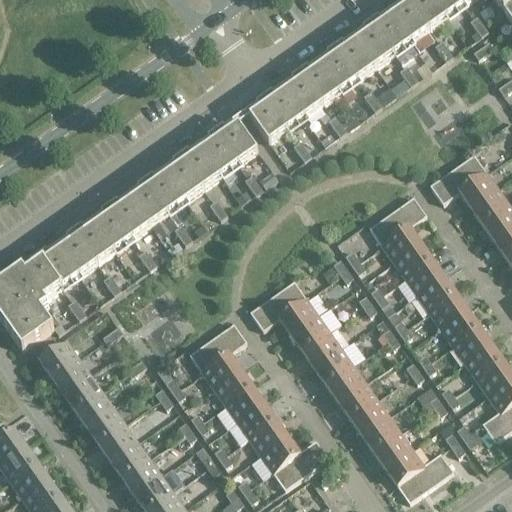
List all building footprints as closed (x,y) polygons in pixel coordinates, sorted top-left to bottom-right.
[(511,0),(410,0),(246,116),(269,148),(395,60),(479,0),(481,0),(484,4),(489,0),(490,0),(511,30),(511,0)] [(491,34),(486,27),(475,34),(481,42),(491,34)] [(435,51),(440,59),(447,54),(442,46),(435,51)] [(489,47),(481,52),(486,60),(494,54),(489,47)] [(486,60),(481,52),(473,58),(478,65),(486,60)] [(453,62),(447,54),(440,59),(446,67),(453,62)] [(399,76),(405,84),(412,79),(407,71),(399,76)] [(418,86),(412,79),(405,84),(411,92),(418,86)] [(511,95),(506,88),(498,93),(503,100),(511,95)] [(364,101),(369,109),(376,104),(371,96),(364,101)] [(382,112),(376,104),(369,109),(375,117),(382,112)] [(328,126),(334,134),(341,129),(336,121),(328,126)] [(258,156),(235,124),(0,289),(0,300),(1,301),(0,304),(0,323),(23,356),(54,334),(53,332),(42,316),(49,311),(45,306),(258,156)] [(347,137),(341,129),(334,134),(340,142),(347,137)] [(293,151),(299,159),(306,154),(300,146),(293,151)] [(311,161),(306,154),(299,159),(304,167),(311,161)] [(443,209),(460,198),(459,197),(487,177),(474,160),(430,191),(443,209)] [(272,176),(260,184),(266,192),(277,184),(272,176)] [(498,194),(487,177),(459,197),(460,198),(471,213),(498,194)] [(245,185),(250,193),(258,188),(252,180),(245,185)] [(263,195),(258,188),(250,193),(256,200),(263,195)] [(510,211),(498,194),(471,213),(483,230),(510,211)] [(246,196),(237,202),(242,209),(251,203),(246,196)] [(369,233),(382,251),(409,232),(410,233),(427,221),(414,202),(369,233)] [(209,210),(215,218),(222,212),(217,205),(209,210)] [(511,234),(511,213),(510,211),(483,230),(494,247),(511,234)] [(228,220),(222,212),(215,218),(220,225),(228,220)] [(174,235),(180,242),(187,237),(181,230),(174,235)] [(409,232),(382,251),(394,268),(421,248),(410,233),(409,232)] [(511,259),(511,234),(494,247),(506,263),(511,259)] [(192,245),(187,237),(180,242),(185,250),(192,245)] [(433,265),(421,248),(394,268),(405,284),(433,265)] [(138,260),(144,268),(151,263),(146,255),(138,260)] [(352,256),(345,261),(353,272),(360,267),(352,256)] [(157,270),(151,263),(144,268),(149,275),(157,270)] [(348,275),(340,265),(333,270),(340,280),(348,275)] [(445,282),(433,265),(405,284),(417,301),(445,282)] [(365,275),(360,267),(353,272),(358,280),(365,275)] [(331,271),(322,277),(328,285),(337,279),(331,271)] [(353,283),(348,275),(340,280),(346,288),(353,283)] [(103,285),(109,292),(116,287),(110,280),(103,285)] [(456,298),(445,282),(417,301),(429,318),(456,298)] [(263,336),(280,324),(279,323),(307,304),(294,286),(250,317),(263,336)] [(121,295),(116,287),(109,292),(114,300),(121,295)] [(378,292),(371,297),(376,305),(383,300),(378,292)] [(468,315),(456,298),(429,318),(441,335),(468,315)] [(389,308),(383,300),(376,305),(382,313),(389,308)] [(371,309),(366,301),(358,306),(364,314),(371,309)] [(68,310),(73,317),(81,312),(75,304),(68,310)] [(318,321),(307,304),(279,323),(280,324),(291,340),(318,321)] [(377,317),(371,309),(364,314),(369,322),(377,317)] [(86,320),(81,312),(73,317),(79,325),(86,320)] [(480,333),(468,315),(441,335),(453,352),(480,333)] [(330,337),(318,321),(291,340),(303,357),(330,337)] [(401,326),(394,331),(399,339),(407,333),(401,326)] [(59,328),(53,332),(54,334),(58,339),(64,335),(59,328)] [(190,360),(202,378),(229,358),(230,359),(247,347),(234,329),(190,360)] [(123,339),(118,331),(110,337),(116,344),(123,339)] [(412,341),(407,333),(399,339),(405,346),(412,341)] [(492,349),(480,333),(453,352),(465,369),(492,349)] [(395,342),(389,334),(382,339),(387,347),(395,342)] [(116,344),(110,337),(103,342),(108,350),(116,344)] [(342,354),(330,337),(303,357),(314,373),(342,354)] [(400,350),(395,342),(387,347),(393,355),(400,350)] [(39,365),(52,383),(79,364),(67,346),(39,365)] [(504,366),(492,349),(465,369),(476,385),(504,366)] [(354,371),(342,354),(314,373),(326,390),(354,371)] [(229,358),(202,378),(214,394),(241,375),(230,359),(229,358)] [(425,359),(418,365),(423,372),(431,367),(425,359)] [(91,380),(79,364),(52,383),(63,400),(91,380)] [(147,372),(142,365),(134,370),(139,377),(147,372)] [(511,385),(511,377),(504,366),(476,385),(488,402),(511,385)] [(436,375),(431,367),(423,372),(429,380),(436,375)] [(418,376),(413,368),(406,373),(411,381),(418,376)] [(139,377),(134,370),(126,376),(131,383),(139,377)] [(164,371),(157,376),(165,388),(173,383),(164,371)] [(366,388),(354,371),(326,390),(338,407),(366,388)] [(253,392),(241,375),(214,394),(226,411),(253,392)] [(424,384),(418,376),(411,381),(417,389),(424,384)] [(103,397),(91,380),(63,400),(75,416),(103,397)] [(173,383),(165,388),(173,398),(180,393),(173,383)] [(511,409),(511,385),(488,402),(499,418),(500,419),(511,409)] [(378,405),(366,388),(338,407),(350,424),(378,405)] [(265,408),(253,392),(226,411),(237,428),(265,408)] [(186,401),(180,393),(173,398),(178,406),(186,401)] [(449,393),(441,398),(447,406),(454,401),(449,393)] [(168,402),(162,394),(155,399),(161,407),(168,402)] [(114,414),(103,397),(75,416),(87,433),(114,414)] [(442,409),(436,401),(429,407),(435,414),(442,409)] [(460,409),(454,401),(447,406),(452,414),(460,409)] [(173,409),(168,402),(161,407),(166,415),(173,409)] [(389,422),(378,405),(350,424),(362,441),(389,422)] [(277,425),(265,408),(237,428),(249,444),(277,425)] [(447,417),(442,409),(435,414),(440,422),(447,417)] [(511,436),(511,409),(500,419),(499,418),(482,429),(496,448),(511,436)] [(126,430),(114,414),(87,433),(99,450),(126,430)] [(198,419),(191,424),(196,432),(204,427),(198,419)] [(401,438),(389,422),(362,441),(374,457),(401,438)] [(288,442),(277,425),(249,444),(261,461),(288,442)] [(191,435),(186,427),(179,433),(184,440),(191,435)] [(209,435),(204,427),(196,432),(202,440),(209,435)] [(138,447),(126,430),(99,450),(111,467),(138,447)] [(469,438),(464,430),(457,435),(462,443),(469,438)] [(0,443),(0,469),(26,451),(14,433),(0,443)] [(197,443),(191,435),(184,440),(190,448),(197,443)] [(413,455),(401,438),(374,457),(385,474),(413,455)] [(477,449),(469,438),(462,443),(470,454),(477,449)] [(457,447),(452,439),(445,444),(450,452),(457,447)] [(299,458),(288,442),(261,461),(273,478),(300,458),(299,458)] [(316,446),(299,458),(300,458),(273,478),(285,495),(329,464),(316,446)] [(150,464),(138,447),(111,467),(123,484),(150,464)] [(465,457),(457,447),(450,452),(458,463),(465,457)] [(38,468),(26,451),(0,469),(0,472),(10,487),(38,468)] [(222,452),(214,457),(220,465),(227,460),(222,452)] [(424,470),(413,455),(385,474),(397,491),(425,471),(424,470)] [(441,459),(424,470),(425,471),(397,491),(410,508),(454,477),(441,459)] [(233,468),(227,460),(220,465),(225,473),(233,468)] [(215,469),(209,461),(202,466),(208,474),(215,469)] [(162,481),(150,464),(123,484),(134,500),(162,481)] [(50,484),(38,468),(10,487),(22,504),(50,484)] [(220,476),(215,469),(208,474),(213,482),(220,476)] [(153,511),(174,498),(162,481),(134,500),(142,511),(153,511)] [(45,511),(61,501),(50,484),(22,504),(28,511),(45,511)] [(245,486),(238,491),(243,499),(251,493),(245,486)] [(258,504),(251,493),(243,499),(251,509),(258,504)] [(238,502),(233,494),(226,499),(231,507),(238,502)] [(183,511),(174,498),(153,511),(183,511)] [(69,511),(61,501),(45,511),(69,511)] [(240,511),(244,510),(238,502),(231,507),(234,511),(240,511)]
